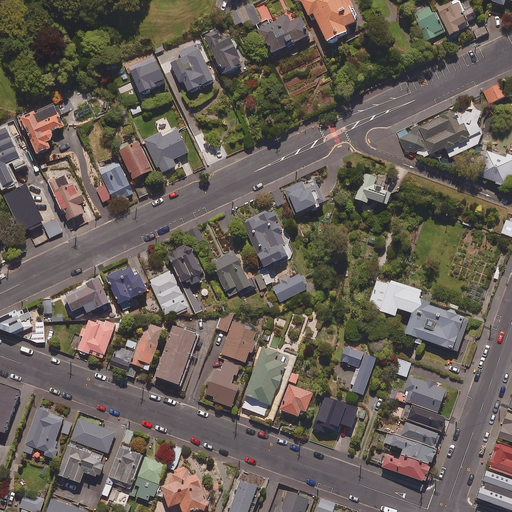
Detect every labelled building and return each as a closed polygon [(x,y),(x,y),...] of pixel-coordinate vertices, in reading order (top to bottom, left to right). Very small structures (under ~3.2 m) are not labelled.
[(300,0),(308,18),(314,16),(327,46),(348,36),(345,30),(356,25),(357,23),(357,18),(356,15),(353,12),(349,11),(353,9),(348,0),(300,0)] [(511,0),(494,0),(493,4),(504,9),(506,2),(511,4),(511,0)] [(474,10),(465,14),(460,2),(440,10),(451,39),(463,35),(461,30),(470,26),(469,24),(478,20),(474,10)] [(275,61),(290,54),(289,52),(295,49),(296,51),(310,44),(301,25),(293,29),(289,21),(278,26),(278,27),(273,30),(270,24),(265,27),(256,7),(233,18),(240,33),(252,27),(255,33),(258,32),(260,36),(258,36),(266,52),(270,50),(275,61)] [(446,35),(434,9),(417,17),(430,43),(446,35)] [(220,41),(216,30),(203,36),(221,77),(242,67),(229,38),(220,41)] [(213,82),(197,45),(179,53),(183,60),(171,66),(179,84),(183,83),(188,94),(213,82)] [(165,85),(154,59),(129,69),(141,95),(165,85)] [(508,98),(503,85),(484,93),(489,105),(508,98)] [(55,131),(64,126),(54,102),(18,118),(23,129),(28,127),(39,153),(52,148),(50,143),(54,138),(55,131)] [(479,145),(482,136),(470,111),(455,118),(451,111),(442,116),(443,118),(419,129),(418,126),(406,132),(405,130),(397,133),(407,156),(417,152),(418,155),(425,158),(445,149),(449,158),(479,145)] [(511,155),(507,154),(511,138),(511,122),(498,118),(489,143),(491,144),(479,178),(504,187),(508,177),(511,178),(511,155)] [(189,152),(177,127),(162,134),(161,133),(145,141),(162,173),(177,165),(174,160),(189,152)] [(154,170),(140,142),(121,151),(135,180),(154,170)] [(221,159),(215,147),(204,152),(209,164),(221,159)] [(135,194),(118,160),(101,169),(109,186),(98,191),(104,202),(114,197),(117,203),(135,194)] [(400,187),(365,174),(355,201),(367,206),(369,201),(387,208),(392,195),(396,197),(400,187)] [(70,187),(64,175),(50,182),(69,221),(85,213),(81,204),(87,201),(78,183),(70,187)] [(313,211),(314,213),(326,209),(317,188),(308,191),(305,184),(287,190),(297,217),(313,211)] [(287,233),(276,212),(246,227),(267,270),(293,257),(282,235),(287,233)] [(63,232),(57,219),(44,225),(50,238),(63,232)] [(511,222),(506,221),(501,235),(511,238),(511,222)] [(193,285),(203,281),(201,276),(205,274),(191,246),(171,256),(184,283),(191,280),(193,285)] [(251,286),(236,251),(213,262),(229,296),(251,286)] [(137,277),(132,267),(109,277),(124,310),(130,307),(128,301),(149,292),(141,275),(137,277)] [(190,308),(172,270),(151,281),(167,315),(176,310),(177,314),(190,308)] [(262,275),(267,286),(273,283),(269,272),(262,275)] [(281,281),(282,284),(274,287),(280,302),(310,288),(303,273),(291,279),(290,276),(281,281)] [(267,286),(262,275),(256,278),(262,291),(268,288),(267,286)] [(77,319),(93,311),(96,317),(104,313),(101,307),(111,303),(99,279),(63,296),(71,313),(74,312),(77,319)] [(377,281),(368,309),(395,318),(398,312),(412,316),(405,337),(417,341),(415,345),(420,347),(422,342),(458,355),(469,322),(456,318),(456,314),(453,312),(450,312),(447,315),(429,309),(430,307),(419,303),(422,294),(391,284),(391,285),(377,281)] [(53,298),(44,299),(45,311),(54,311),(53,298)] [(0,330),(13,335),(33,327),(30,320),(34,319),(30,310),(0,321),(0,330)] [(228,332),(235,313),(223,314),(218,328),(228,332)] [(79,350),(81,351),(80,353),(87,356),(88,353),(104,359),(116,324),(108,321),(96,322),(89,320),(79,350)] [(252,327),(234,321),(223,354),(247,362),(251,352),(253,353),(260,334),(251,331),(252,327)] [(148,331),(145,330),(128,376),(136,378),(140,367),(150,370),(164,329),(151,324),(148,331)] [(45,342),(45,327),(37,327),(37,342),(45,342)] [(199,335),(175,327),(157,376),(180,385),(199,335)] [(111,365),(128,371),(139,343),(128,339),(125,349),(118,346),(111,365)] [(278,352),(262,347),(242,407),(266,415),(269,403),(273,405),(287,363),(276,360),(278,352)] [(380,359),(347,347),(341,363),(361,370),(353,391),(366,396),(380,359)] [(412,362),(397,358),(393,373),(408,377),(412,362)] [(241,366),(226,361),(222,371),(216,369),(207,394),(216,397),(215,401),(233,407),(240,387),(232,384),(235,375),(238,376),(241,366)] [(300,374),(293,372),(290,382),(297,384),(300,374)] [(406,390),(410,392),(407,400),(440,412),(448,389),(437,385),(438,382),(426,378),(424,382),(411,377),(406,390)] [(0,431),(5,434),(23,388),(0,379),(0,431)] [(315,394),(291,385),(282,410),(301,417),(303,411),(308,412),(315,394)] [(360,409),(326,396),(314,428),(328,433),(330,428),(339,432),(342,424),(353,428),(360,409)] [(448,418),(414,406),(409,420),(444,432),(448,418)] [(58,450),(56,449),(59,443),(57,442),(60,431),(69,434),(73,424),(61,420),(62,418),(39,410),(25,452),(32,454),(35,448),(47,452),(46,455),(55,459),(58,450)] [(511,416),(507,415),(499,439),(511,443),(511,416)] [(117,433),(79,419),(72,440),(109,453),(117,433)] [(433,466),(439,449),(437,449),(442,435),(408,423),(403,437),(395,435),(392,445),(405,450),(403,455),(433,466)] [(135,432),(127,430),(124,442),(131,444),(135,432)] [(511,450),(498,445),(488,469),(511,478),(511,450)] [(103,458),(69,446),(59,475),(81,483),(85,473),(100,478),(105,465),(101,464),(103,458)] [(143,454),(121,446),(104,495),(109,497),(115,479),(132,485),(143,454)] [(183,449),(176,447),(168,467),(175,470),(183,449)] [(433,466),(403,455),(402,460),(388,455),(383,468),(427,484),(433,466)] [(167,465),(146,458),(136,485),(141,487),(138,496),(149,501),(151,495),(155,497),(167,465)] [(176,474),(172,472),(165,491),(171,508),(182,504),(184,511),(197,511),(201,510),(206,511),(210,501),(204,499),(207,490),(202,489),(199,475),(191,477),(194,472),(180,466),(176,474)] [(511,483),(486,474),(477,498),(511,510),(511,483)] [(254,511),(263,489),(242,482),(231,511),(254,511)] [(305,511),(306,511),(310,500),(288,492),(281,511),(305,511)] [(37,500),(24,496),(20,507),(33,511),(40,511),(45,500),(38,497),(37,500)] [(337,505),(323,499),(318,511),(342,511),(335,509),(337,505)] [(83,511),(56,502),(52,511),(83,511)]
